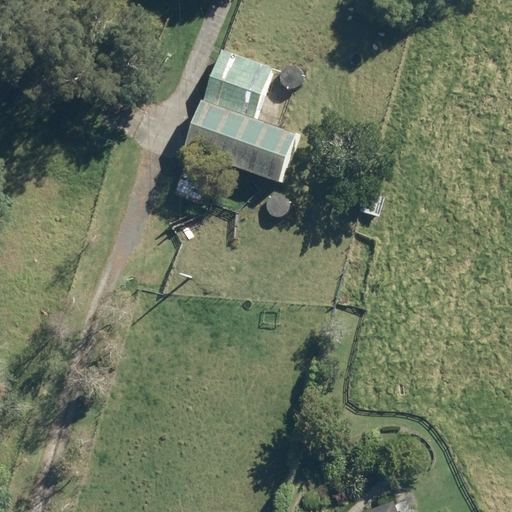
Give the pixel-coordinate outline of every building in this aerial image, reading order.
[(278,181),(295,133),(253,117),(271,66),(220,48),(202,98),(184,147),(191,150),(175,194),(200,203),(216,158),(278,181)] [(293,94),(296,95),(300,95),(303,94),(305,94),(307,92),(309,91),(311,89),(312,86),(313,84),(314,81),(314,79),(314,76),(313,73),(311,71),(310,69),(308,67),(306,66),(303,65),(301,64),(298,64),(295,65),(293,65),(290,67),(288,68),(287,70),(285,72),(284,75),(283,77),(283,80),(284,83),(284,85),(285,88),(287,90),(289,92),(291,93),(293,94)] [(393,189),(372,181),(361,215),(383,222),(393,189)] [(280,223),(283,223),(288,223),(291,222),(294,221),(296,219),(298,217),(300,214),(301,212),(302,209),(302,206),(301,203),(301,200),(300,197),(298,195),(296,193),(293,191),(291,190),(288,189),(285,189),(282,189),(279,190),(277,191),(274,192),(272,194),(270,197),(269,199),(268,202),(267,205),(268,208),(268,211),(269,213),(271,216),(273,218),(275,220),(277,222),(280,223)] [(397,511),(393,500),(362,511),(397,511)]
